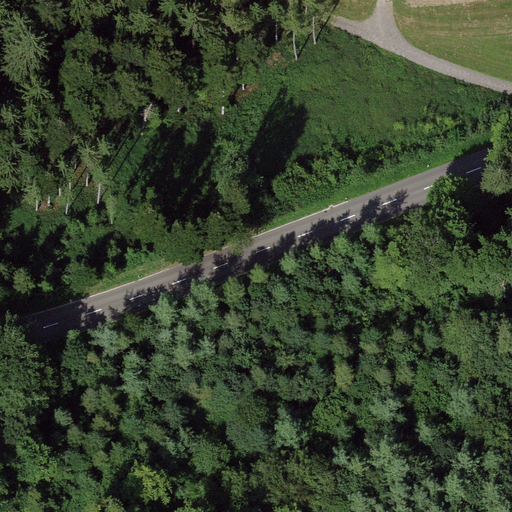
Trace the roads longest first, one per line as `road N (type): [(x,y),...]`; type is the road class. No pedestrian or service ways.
road 1 (tertiary): [(0,343),(511,159)]
road 2 (track): [(511,88),(389,48),(389,0)]
